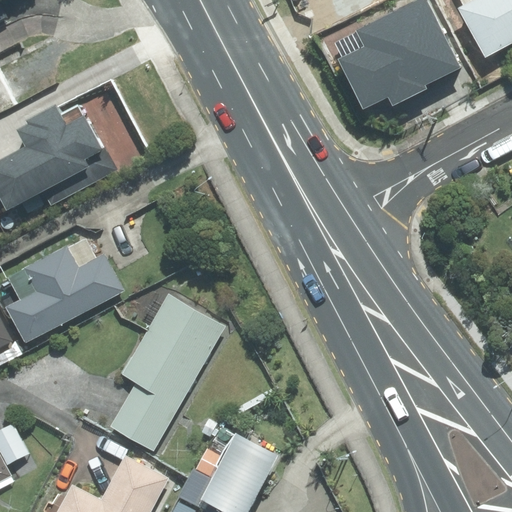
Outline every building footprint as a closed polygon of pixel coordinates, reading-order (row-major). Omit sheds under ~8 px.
[(4,0),(0,0),(0,23),(13,17),(7,6),(4,0)] [(511,0),(487,0),(456,17),(482,65),(511,48),(511,0)] [(81,121),(71,100),(43,115),(45,120),(34,126),(42,141),(1,162),(23,204),(103,164),(98,155),(117,145),(100,111),(81,121)] [(85,242),(78,246),(88,265),(101,259),(91,239),(85,242)] [(17,304),(35,339),(132,290),(113,253),(101,259),(88,265),(78,246),(77,243),(33,265),(45,289),(30,297),(17,304)] [(197,263),(204,275),(216,269),(209,257),(197,263)] [(45,289),(33,265),(18,273),(30,297),(45,289)] [(232,325),(176,293),(131,372),(144,379),(117,425),(160,449),(232,325)] [(0,347),(16,339),(0,309),(0,347)] [(0,431),(0,435),(15,464),(35,453),(19,422),(9,427),(0,431)] [(251,432),(218,495),(240,507),(250,511),(259,511),(290,452),(251,432)] [(0,511),(0,482),(16,474),(0,443),(0,511)] [(218,479),(230,456),(212,447),(201,470),(218,479)] [(110,496),(82,482),(65,511),(157,511),(177,476),(133,453),(110,496)]
